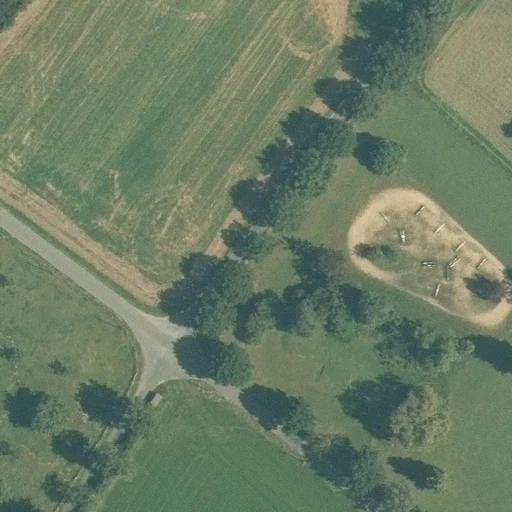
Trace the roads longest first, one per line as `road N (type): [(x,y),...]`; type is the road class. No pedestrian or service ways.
road 1 (unclassified): [(426,0),(171,347)]
road 2 (unclassified): [(383,511),(171,347)]
road 3 (unclassified): [(171,347),(0,218)]
road 4 (unclassified): [(171,347),(67,511)]
